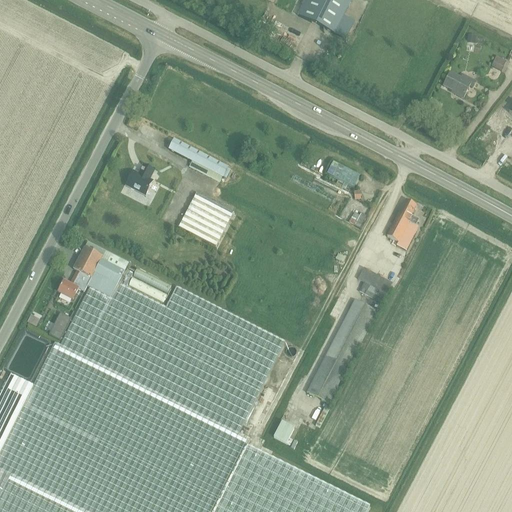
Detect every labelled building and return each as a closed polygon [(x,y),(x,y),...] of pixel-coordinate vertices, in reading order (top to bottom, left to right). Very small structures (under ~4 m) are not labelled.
[(306,0),(298,16),(334,34),(351,0),(306,0)] [(468,35),(467,42),(474,43),(475,36),(468,35)] [(501,72),(506,62),(496,57),(491,67),(501,72)] [(473,88),(476,82),(463,75),(461,79),(450,73),(443,87),(456,93),(455,95),(463,99),(470,86),(473,88)] [(223,179),(228,168),(174,140),(168,151),(192,163),(189,168),(197,171),(199,167),(223,179)] [(334,164),(328,175),(351,187),(357,176),(334,164)] [(126,187),(145,197),(153,182),(150,181),(154,172),(143,167),(139,175),(134,172),(126,187)] [(232,213),(195,193),(177,228),(214,247),(232,213)] [(411,217),(416,207),(405,201),(387,237),(398,243),(397,246),(406,251),(418,227),(416,226),(419,221),(411,217)] [(354,214),(349,223),(360,230),(366,217),(361,214),(359,216),(354,214)] [(0,511),(367,511),(370,508),(248,448),(251,440),(241,435),(239,434),(285,342),(176,288),(166,308),(126,288),(133,275),(125,271),(129,264),(100,249),(88,243),(84,249),(85,249),(73,270),(77,272),(70,286),(64,283),(58,294),(72,301),(78,290),(75,289),(79,282),(89,288),(90,288),(71,325),(61,344),(60,346),(54,343),(32,387),(18,417),(0,453),(0,511)] [(335,260),(343,263),(345,258),(338,254),(335,260)] [(133,278),(167,295),(171,287),(137,270),(133,278)] [(387,296),(392,285),(364,270),(358,280),(387,296)] [(129,287),(163,304),(166,297),(132,279),(129,287)] [(329,406),(377,313),(355,302),(308,394),(329,406)] [(60,315),(49,336),(60,342),(71,321),(60,315)] [(11,376),(0,398),(0,453),(18,417),(32,387),(11,376)] [(282,423),(274,438),(286,445),(294,430),(282,423)]
